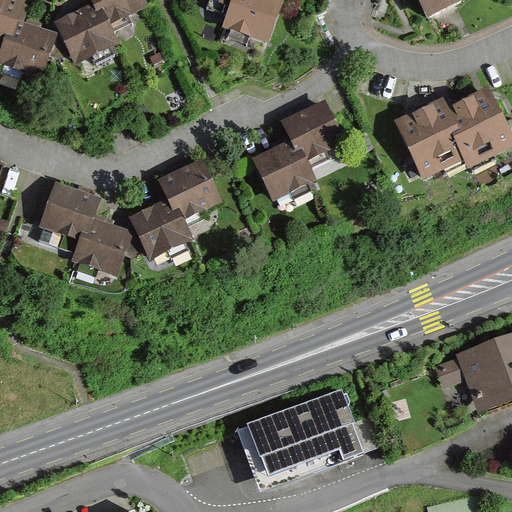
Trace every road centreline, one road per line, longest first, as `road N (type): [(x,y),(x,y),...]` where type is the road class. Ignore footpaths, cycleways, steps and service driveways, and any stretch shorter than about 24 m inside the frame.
road 1 (secondary): [(511,256),(88,433)]
road 2 (secondary): [(88,433),(230,392),(511,288)]
road 3 (residential): [(354,51),(297,97),(143,167),(107,172),(35,161),(0,146)]
road 4 (residential): [(274,511),(397,472),(511,491)]
road 5 (residential): [(16,511),(121,476),(155,486),(191,511)]
road 6 (residential): [(511,43),(414,71),(354,51)]
